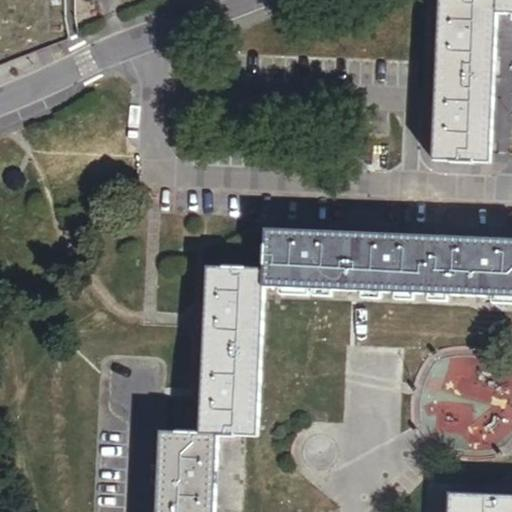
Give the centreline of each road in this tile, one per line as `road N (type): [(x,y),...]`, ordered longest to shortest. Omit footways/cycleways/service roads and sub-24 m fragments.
road 1 (residential): [(157,36),(152,167),(511,188)]
road 2 (residential): [(0,101),(157,36)]
road 3 (residential): [(126,511),(132,391)]
